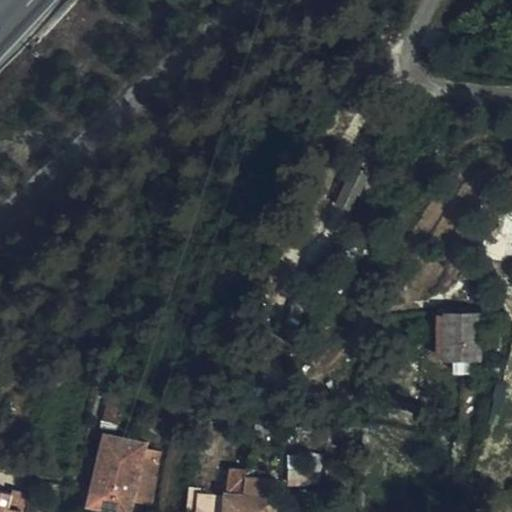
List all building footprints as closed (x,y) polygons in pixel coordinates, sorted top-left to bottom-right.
[(340,198),(355,205),(372,171),(357,164),(340,198)] [(375,273),(406,284),(413,262),(383,252),(375,273)] [(486,275),(504,275),(504,253),(494,253),(486,275)] [(447,359),(452,359),(478,359),(482,359),(483,315),(448,315),(447,359)] [(478,359),(452,359),(452,374),(477,374),(478,359)] [(105,421),(122,425),(127,406),(112,396),(105,421)] [(122,511),(132,511),(147,446),(107,436),(92,505),(122,511)] [(227,511),(274,511),(276,500),(246,497),(248,471),(232,470),(227,511)] [(291,486),(305,487),(307,474),(292,472),(291,486)] [(15,493),(0,488),(0,511),(23,511),(24,511),(11,508),(15,493)]
